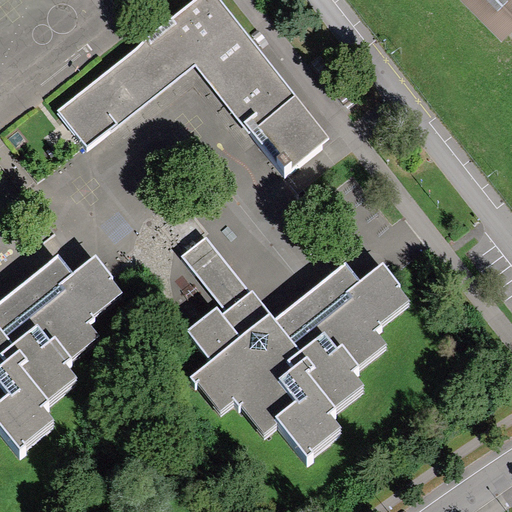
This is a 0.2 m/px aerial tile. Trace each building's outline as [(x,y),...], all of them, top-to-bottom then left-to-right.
[(203,0),(149,43),(56,116),(62,123),(78,143),(83,150),(87,155),(131,121),(197,69),(211,86),(285,180),(333,143),(296,96),(255,44),(251,40),(219,0),(203,0)] [(511,0),(470,0),(504,34),(511,26),(511,0)] [(208,240),(183,260),(228,316),(252,296),(208,240)] [(0,434),(20,459),(57,430),(45,414),(80,386),(67,370),(101,342),(89,326),(126,297),(113,280),(99,262),(77,280),(61,260),(0,308),(0,434)] [(228,316),(225,318),(221,313),(195,334),(189,338),(212,368),(192,384),(220,421),(236,408),(265,445),(279,434),(309,471),(350,439),(336,421),(371,394),(359,378),(393,352),(378,334),(416,304),(394,277),(387,268),(364,286),(350,268),(279,324),(255,295),(252,296),(240,306),(228,316)]
